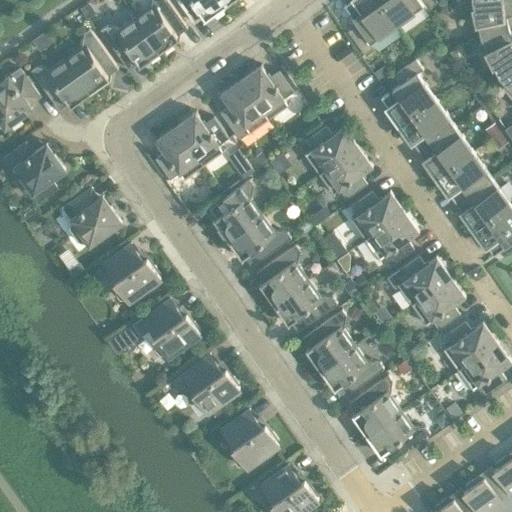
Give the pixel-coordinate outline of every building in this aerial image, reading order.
[(136,15),(160,50),(180,36),(178,33),(188,26),(169,0),(152,0),(152,4),(136,15)] [(225,3),(223,0),(179,0),(194,21),(204,14),(206,17),(225,3)] [(397,22),(381,0),(350,0),(345,4),(358,23),(348,29),(365,52),(375,45),(372,40),(397,22)] [(381,0),(397,22),(423,3),(426,8),(437,1),(436,0),(381,0)] [(511,0),(474,0),(481,35),(511,24),(511,0)] [(160,50),(136,15),(120,26),(106,24),(101,28),(129,68),(139,61),(141,63),(160,50)] [(500,72),(511,63),(511,24),(481,35),(500,72)] [(67,56),(91,90),(110,76),(109,73),(118,67),(90,27),(85,31),(82,45),(67,56)] [(91,90),(67,56),(51,67),(37,65),(31,68),(60,108),(70,101),(71,104),(91,90)] [(400,123),(437,97),(418,71),(423,68),(416,57),(393,73),(400,83),(381,96),(400,123)] [(511,63),(500,72),(511,86),(511,63)] [(242,77),(269,117),(289,103),(284,96),(294,90),(279,68),(269,75),(261,64),(242,77)] [(30,102),(40,95),(20,67),(0,81),(0,116),(6,125),(32,106),(30,102)] [(269,117),(242,77),(222,91),(230,103),(221,110),(240,137),(269,117)] [(419,149),(455,123),(437,97),(400,123),(419,149)] [(176,124),(204,163),(224,149),(219,143),(229,136),(214,115),(204,122),(196,110),(176,124)] [(320,172),(359,144),(345,124),(333,133),(326,123),(305,138),(312,148),(306,152),(320,172)] [(437,175),(474,149),(455,123),(419,149),(437,175)] [(204,163),(176,124),(157,138),(165,150),(155,156),(170,178),(180,171),(185,177),(204,163)] [(32,188),(34,190),(66,168),(47,141),(34,151),(26,140),(3,156),(12,168),(16,165),(23,175),(20,178),(19,182),(24,188),(28,189),(32,188)] [(359,144),(320,172),(334,191),(340,187),(347,197),(368,182),(361,172),(373,163),(359,144)] [(456,201),(492,175),(474,149),(437,175),(456,201)] [(280,152),(269,160),(279,173),(290,166),(280,152)] [(474,227),(511,201),(492,175),(456,201),(474,227)] [(214,217),(228,237),(263,212),(251,197),(254,183),(250,177),(210,206),(217,215),(214,217)] [(88,240),(90,243),(122,220),(103,193),(99,196),(92,185),(64,205),(79,227),(76,230),(75,234),(80,241),(84,241),(88,240)] [(366,237),(405,209),(391,189),(379,198),(372,188),(351,203),(358,213),(352,217),(366,237)] [(493,254),(511,240),(511,202),(511,201),(474,227),(493,254)] [(309,214),(315,222),(323,217),(317,208),(309,214)] [(405,209),(366,237),(380,256),(386,252),(393,262),(414,247),(407,237),(419,229),(405,209)] [(252,264),(291,236),(288,231),(274,228),(263,212),(228,237),(242,256),(245,254),(252,264)] [(128,296),(129,298),(161,275),(147,256),(143,259),(131,241),(104,260),(116,278),(115,278),(119,283),(116,287),(116,291),(120,297),(124,298),(128,296)] [(348,249),(342,241),(331,249),(337,257),(348,249)] [(275,302),(309,278),(298,262),(300,248),(296,243),(256,271),(263,281),(261,282),(275,302)] [(412,302),(451,274),(438,255),(426,263),(419,253),(398,268),(405,278),(398,282),(412,302)] [(451,274),(412,302),(426,322),(432,317),(439,327),(461,312),(454,302),(465,294),(451,274)] [(309,278),(275,302),(288,321),(291,320),(298,329),(338,301),(334,296),(320,293),(309,278)] [(348,290),(352,296),(359,290),(355,284),(348,290)] [(168,352),(169,353),(201,331),(187,311),(183,314),(170,296),(134,322),(141,334),(151,327),(156,333),(155,334),(158,339),(156,342),(155,346),(160,353),(164,353),(168,352)] [(307,348),(321,367),(355,343),(344,327),(347,313),(342,308),(303,336),(310,346),(307,348)] [(459,367),(498,339),(484,320),(472,328),(465,318),(444,334),(451,343),(445,348),(459,367)] [(498,339),(459,367),(473,387),(479,382),(486,392),(507,377),(500,367),(511,359),(498,339)] [(344,395),(384,366),(380,361),(366,359),(355,343),(321,367),(335,387),(337,385),(344,395)] [(240,386),(226,367),(222,369),(210,352),(170,380),(176,388),(194,389),(198,394),(195,397),(194,402),(199,408),(203,409),(207,407),(208,409),(240,386)] [(367,432),(402,408),(390,392),(393,378),(389,373),(349,401),(356,411),(353,413),(367,432)] [(246,463),(248,464),(280,442),(266,422),(262,425),(249,407),(222,426),(235,444),(234,445),(237,450),(234,453),(234,457),(238,463),(243,464),(246,463)] [(402,408),(367,432),(381,452),(384,450),(391,460),(430,431),(427,426),(413,424),(402,408)] [(511,455),(509,457),(506,453),(496,461),(498,465),(494,468),(511,492),(511,455)] [(297,511),(319,497),(305,477),(301,480),(289,463),(262,482),(274,499),(273,500),(276,505),(274,508),(273,511),(297,511)] [(511,511),(511,492),(494,468),(479,479),(476,475),(465,483),(468,487),(464,489),(480,511),(511,511)] [(480,511),(464,489),(449,500),(446,497),(435,504),(438,508),(433,511),(434,511),(480,511)]
